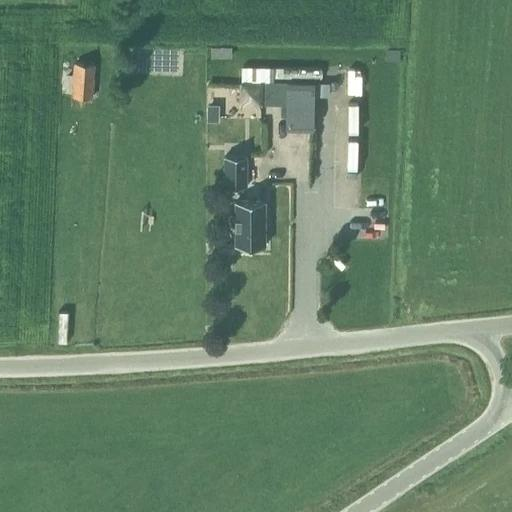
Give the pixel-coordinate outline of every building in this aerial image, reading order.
[(400,62),(400,50),(388,50),(388,61),(400,62)] [(71,96),(93,97),(96,64),(74,63),(71,96)] [(274,82),(274,67),(240,67),(240,81),(274,82)] [(314,129),(315,83),(274,82),(240,81),(239,103),(288,104),(288,128),(314,129)] [(224,187),(249,186),(248,156),(224,157),(224,187)] [(237,198),(236,198),(236,247),(266,248),(267,199),(237,198)]
